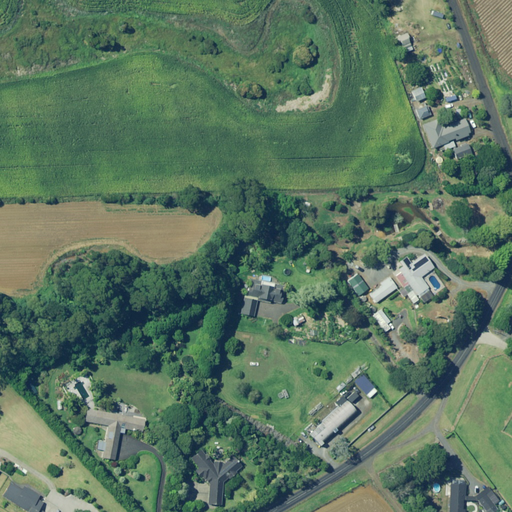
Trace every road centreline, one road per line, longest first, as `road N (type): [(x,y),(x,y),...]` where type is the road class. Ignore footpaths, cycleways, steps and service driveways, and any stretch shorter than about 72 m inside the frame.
road 1 (unclassified): [(511,262),(480,327),(433,392),(355,460),(272,511)]
road 2 (unclassified): [(448,0),(511,167)]
